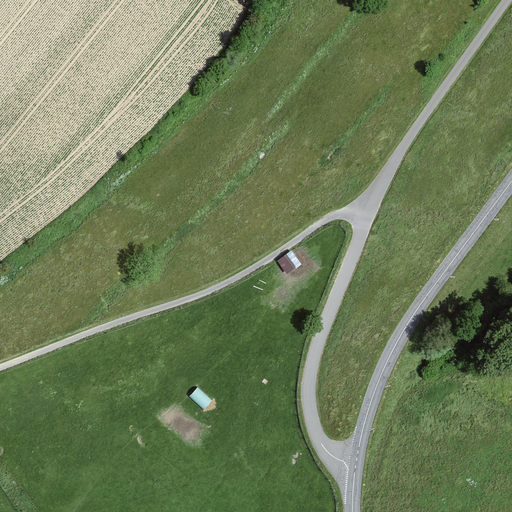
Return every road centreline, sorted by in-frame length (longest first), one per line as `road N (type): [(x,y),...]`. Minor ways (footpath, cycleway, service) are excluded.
road 1 (track): [(366,209),(325,210),(234,271),(0,369)]
road 2 (secondary): [(511,182),(411,317),(384,367),(362,430),(352,511)]
